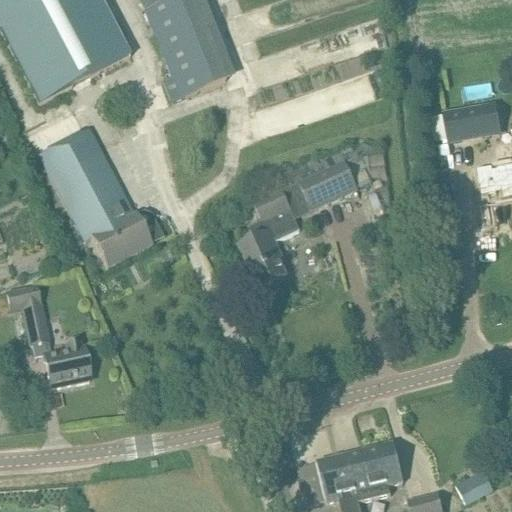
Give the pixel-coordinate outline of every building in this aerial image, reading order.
[(98,0),(0,0),(0,33),(39,107),(130,60),(98,0)] [(147,0),(152,9),(147,11),(183,100),(228,83),(194,0),(147,0)] [(305,0),(313,20),(369,2),(368,0),(305,0)] [(491,140),(485,113),(446,121),(452,148),(491,140)] [(136,218),(133,219),(88,132),(38,158),(84,246),(91,242),(107,272),(152,248),(136,218)] [(360,159),(299,187),(312,214),(357,193),(373,185),(371,182),(386,180),(384,156),(360,159)] [(493,168),(477,172),(484,199),(500,195),(499,193),(503,192),(504,199),(505,201),(511,199),(511,166),(498,170),(498,171),(494,172),(493,168)] [(299,233),(294,223),(282,195),(254,208),(262,225),(248,231),(253,242),(238,249),(250,273),(246,275),(255,294),(286,280),(279,265),(283,263),(274,245),(299,233)] [(24,322),(23,322),(29,350),(48,346),(42,318),(41,318),(39,309),(41,309),(36,289),(5,296),(9,316),(22,313),(24,322)] [(47,387),(50,388),(51,393),(90,384),(89,383),(82,350),(81,350),(80,347),(65,350),(65,354),(43,358),(48,378),(46,380),(47,387)] [(393,447),(347,459),(358,511),(359,511),(359,506),(390,498),(388,491),(402,487),(398,467),(393,447)] [(308,511),(327,506),(339,503),(341,511),(358,511),(347,459),(317,466),(317,468),(299,473),(308,511)] [(454,487),(465,508),(494,493),(484,473),(454,487)] [(448,511),(445,497),(407,505),(408,511),(448,511)]
